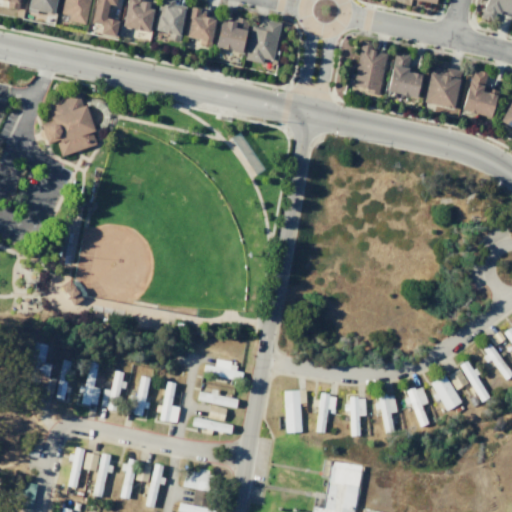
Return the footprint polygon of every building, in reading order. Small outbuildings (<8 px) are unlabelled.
[(18,0),(17,8),(6,5),(6,0),(18,0)] [(55,0),(53,13),(35,9),(35,12),(26,10),(27,5),(28,5),(29,0),(55,0)] [(60,0),(87,0),(83,23),(67,19),(68,14),(58,12),(60,0)] [(116,21),(114,34),(101,32),(102,23),(91,21),(94,4),(93,4),(94,0),(114,0),(114,4),(110,3),(109,7),(107,6),(104,18),(116,21)] [(125,0),(145,0),(153,2),(152,9),(153,9),(148,31),(121,25),(126,3),(125,3),(125,0)] [(172,0),(172,3),(185,6),(178,40),(167,38),(168,32),(152,29),(158,0),(172,0)] [(482,0),(511,0),(511,6),(509,17),(493,12),(490,19),(478,15),(482,0)] [(191,6),(200,8),(199,9),(204,10),(203,16),(214,19),(209,45),(198,43),(200,38),(184,35),(188,16),(189,16),(191,6)] [(233,16),(239,17),(239,18),(247,19),(240,51),(215,45),(220,25),(219,25),(220,17),(227,18),(227,20),(232,21),(233,16)] [(263,18),(279,22),(271,59),(261,57),(260,62),(243,58),(250,24),(261,26),(263,18)] [(358,40),(369,42),(368,49),(384,52),(374,94),(364,91),(365,88),(348,84),(358,40)] [(391,50),(407,53),(403,70),(416,73),(411,96),(383,89),(391,50)] [(427,65),(443,68),(443,66),(457,69),(449,107),(419,100),(427,65)] [(469,68),(484,72),(479,86),(493,90),(485,116),(457,108),(469,68)] [(511,88),(511,127),(496,119),(511,88)] [(84,104),(93,130),(90,131),(94,143),(60,156),(54,140),(46,143),(38,123),(46,120),(41,106),(76,93),(81,106),(84,104)] [(71,282),(68,278),(59,285),(64,292),(65,291),(69,297),(68,297),(72,304),(81,298),(79,294),(71,282)] [(500,331),(511,347),(511,332),(507,326),(500,331)] [(496,330),(502,337),(497,341),(491,333),(496,330)] [(491,334),(497,341),(492,345),(486,337),(491,334)] [(49,363),(46,376),(23,372),(30,340),(45,343),(42,362),(49,363)] [(486,342),(510,374),(503,379),(487,358),(483,361),(480,356),(484,353),(479,347),(486,342)] [(213,357),(228,360),(227,364),(234,365),(233,370),(240,371),(238,379),(200,372),(201,363),(211,365),(213,357)] [(61,359),(69,360),(64,385),(68,386),(67,392),(63,391),(61,399),(52,397),(61,359)] [(456,364),(479,401),(486,396),(473,374),(477,372),(474,366),(469,369),(463,359),(456,364)] [(97,387),(94,403),(87,402),(86,404),(78,402),(80,392),(75,391),(77,384),(81,385),(87,360),(96,361),(91,385),(97,387)] [(456,368),(464,382),(453,389),(444,375),(456,368)] [(112,369),(120,371),(118,379),(123,380),(122,388),(117,387),(113,409),(104,407),(104,405),(98,404),(101,388),(108,389),(112,369)] [(441,373),(458,401),(444,410),(436,397),(433,400),(430,394),(433,392),(427,382),(441,373)] [(139,375),(147,377),(142,400),(147,401),(146,408),(141,408),(139,415),(131,413),(131,411),(125,410),(128,394),(135,395),(139,375)] [(53,379),(50,394),(38,391),(41,377),(53,379)] [(164,381),(172,382),(168,407),(176,408),(173,422),(157,419),(158,411),(153,410),(154,404),(160,405),(164,381)] [(418,386),(425,401),(418,404),(426,423),(417,426),(407,402),(404,403),(401,397),(405,396),(402,389),(411,386),(412,388),(418,386)] [(208,388),(215,389),(214,394),(235,398),(233,407),(194,399),(196,390),(207,392),(208,388)] [(296,402),(298,431),(282,432),(280,389),(302,388),(303,401),(296,402)] [(317,391),(326,392),(325,395),(332,396),(330,413),(323,412),(321,432),(312,431),(315,406),(309,405),(310,398),(316,399),(317,391)] [(384,395),(390,394),(394,411),(387,412),(391,432),(383,434),(377,407),(372,408),(371,402),(376,401),(374,394),(383,392),(384,395)] [(354,397),(362,397),(363,414),(355,414),(356,435),(347,435),(346,409),(341,409),(341,403),(346,402),(346,395),(354,395),(354,397)] [(207,404),(223,407),(220,420),(204,416),(207,404)] [(190,416),(229,424),(227,433),(209,429),(208,434),(202,432),(203,427),(189,424),(190,416)] [(72,446),(80,448),(72,486),(64,485),(69,460),(64,459),(66,452),(71,453),(72,446)] [(82,451),(95,453),(92,469),(79,467),(82,451)] [(97,452),(106,453),(104,464),(109,465),(107,471),(102,470),(97,496),(89,494),(97,452)] [(124,457),(133,459),(125,497),(116,496),(121,469),(117,468),(118,462),(123,463),(124,457)] [(318,511),(327,460),(360,466),(352,511),(318,511)] [(134,462),(147,464),(144,481),(131,478),(134,462)] [(150,462),(159,464),(156,476),(161,477),(160,483),(155,482),(150,506),(141,504),(150,462)] [(179,485),(210,490),(213,475),(205,473),(206,469),(194,466),(193,471),(182,469),(179,485)] [(19,480),(34,483),(28,509),(13,506),(19,480)] [(191,488),(207,491),(205,506),(188,502),(191,488)] [(176,501),(215,509),(214,511),(183,511),(174,510),(176,501)]
